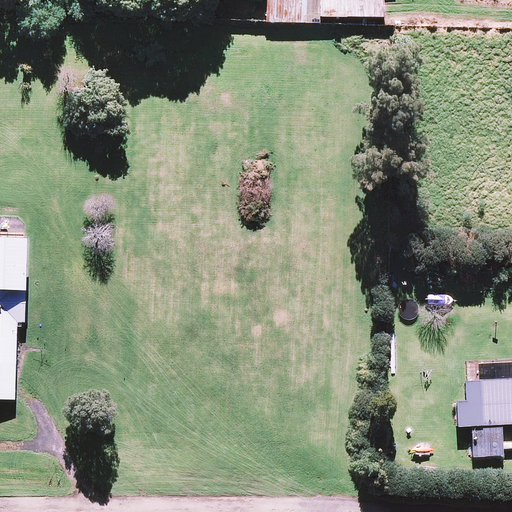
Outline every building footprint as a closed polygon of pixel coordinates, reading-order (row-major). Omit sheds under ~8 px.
[(267,0),(268,24),(319,23),(319,19),(384,18),(383,0),(267,0)] [(0,399),(18,400),(20,322),(28,322),(31,238),(0,236),(0,399)] [(498,353),(497,327),(484,327),(484,353),(498,353)] [(457,401),(458,427),(472,426),(503,425),(511,424),(511,377),(464,380),(466,400),(457,401)] [(503,425),(472,426),(474,457),(505,456),(503,425)]
